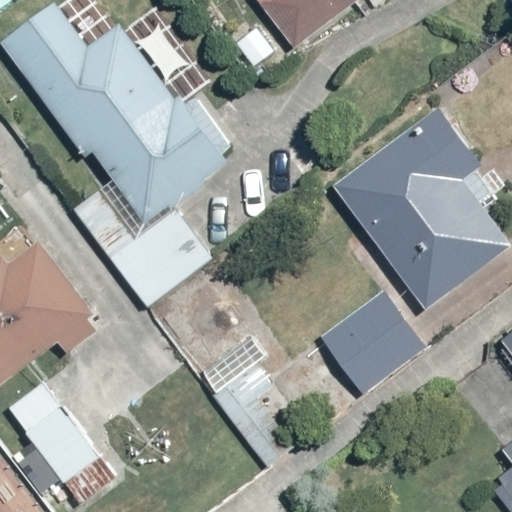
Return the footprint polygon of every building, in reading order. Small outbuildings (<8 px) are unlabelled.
[(257,0),(295,49),(359,0),(257,0)] [(56,7),(5,44),(87,158),(95,152),(147,225),(232,165),(182,96),(176,101),(122,26),(87,51),(56,7)] [(441,110),(337,187),(429,310),(511,249),(511,244),(465,181),(483,167),(441,110)] [(0,387),(60,342),(69,354),(99,331),(91,320),(98,316),(42,242),(9,267),(3,259),(0,261),(0,387)] [(266,371),(276,364),(254,332),(199,371),(221,403),(271,468),(299,446),(262,397),(277,386),(266,371)] [(118,478),(46,380),(10,406),(82,504),(118,478)]
